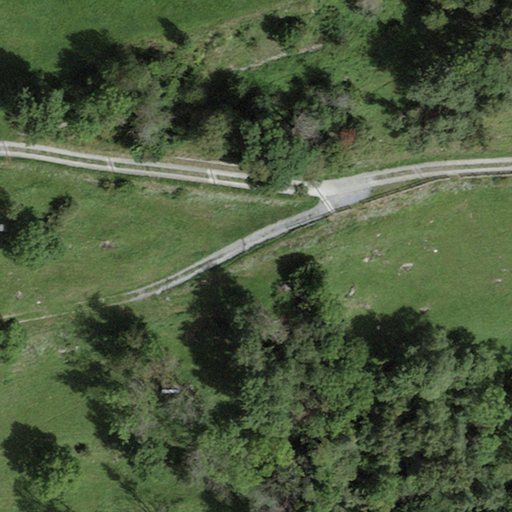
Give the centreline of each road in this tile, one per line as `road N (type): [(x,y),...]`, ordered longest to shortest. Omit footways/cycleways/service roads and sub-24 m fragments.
road 1 (track): [(511,165),(420,174),(348,192),(0,148)]
road 2 (track): [(0,327),(139,298),(348,192)]
